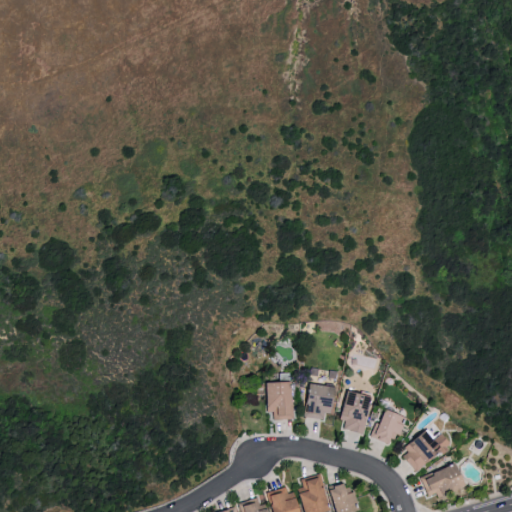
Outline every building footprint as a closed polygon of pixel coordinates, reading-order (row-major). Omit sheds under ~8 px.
[(269,381),(270,411),(274,411),(275,418),(295,418),(294,380),(269,381)] [(309,416),(324,418),(325,412),(335,413),(337,385),(312,383),(309,416)] [(365,433),(373,394),(349,389),(341,428),(365,433)] [(375,421),(371,436),(393,442),(395,433),(401,434),(407,414),(387,408),(383,424),(375,421)] [(402,445),(413,468),(455,448),(447,431),(434,438),(431,432),(402,445)] [(422,476),(428,496),(437,493),(438,496),(469,486),(461,462),(422,476)] [(323,474),(302,479),(304,487),(302,488),(308,511),(326,511),(333,510),(323,474)] [(351,492),(348,483),(334,486),(339,511),(352,511),(360,510),(356,491),(351,492)] [(290,493),(287,486),(271,491),(277,511),(304,511),(297,490),(290,493)] [(272,511),(270,502),(260,504),(259,497),(239,501),(241,511),(272,511)]
